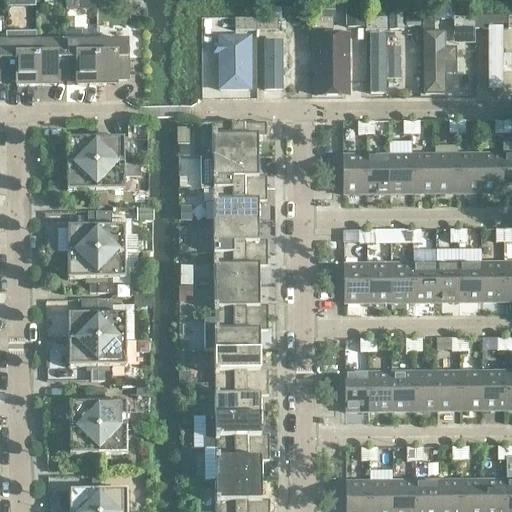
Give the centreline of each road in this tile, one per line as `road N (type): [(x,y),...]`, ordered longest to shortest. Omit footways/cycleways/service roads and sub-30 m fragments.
road 1 (residential): [(16,115),(304,113)]
road 2 (residential): [(304,222),(511,218)]
road 3 (residential): [(304,113),(511,114)]
road 4 (residential): [(305,330),(511,327)]
road 5 (residential): [(306,438),(511,435)]
